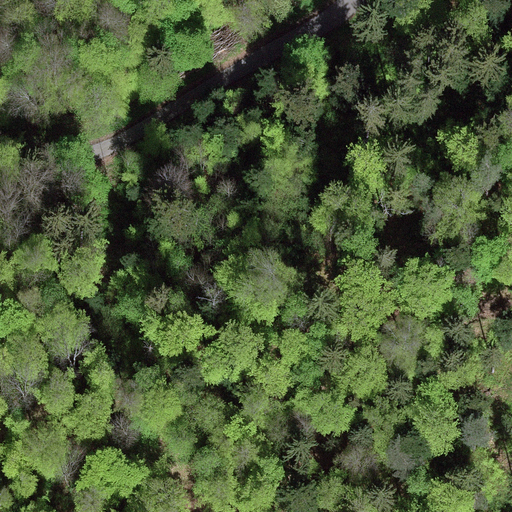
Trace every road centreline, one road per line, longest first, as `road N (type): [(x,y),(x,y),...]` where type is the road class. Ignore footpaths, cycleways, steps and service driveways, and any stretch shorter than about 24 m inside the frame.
road 1 (unclassified): [(352,0),(323,24),(72,162),(28,165),(0,149)]
road 2 (track): [(0,436),(61,439),(111,458),(202,511)]
